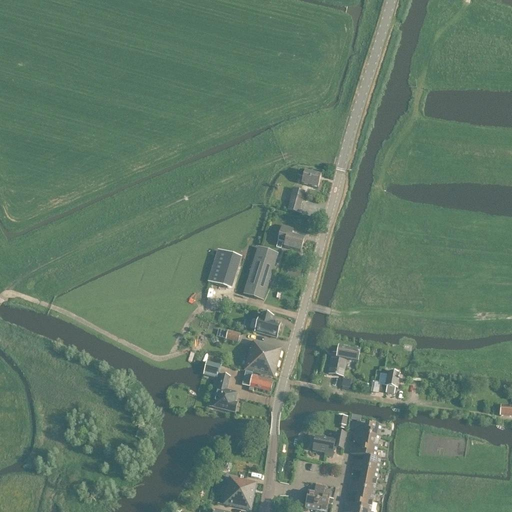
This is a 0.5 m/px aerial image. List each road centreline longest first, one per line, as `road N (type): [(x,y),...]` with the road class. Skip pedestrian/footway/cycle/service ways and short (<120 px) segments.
road 1 (tertiary): [(267,487),(282,382),(389,0)]
road 2 (track): [(341,163),(286,152),(26,274),(0,299)]
road 3 (track): [(329,313),(341,312),(391,157),(416,113),(429,51),(466,0)]
road 4 (track): [(6,292),(156,359),(196,347)]
road 5 (track): [(171,355),(191,316),(214,303),(242,301),(301,317)]
